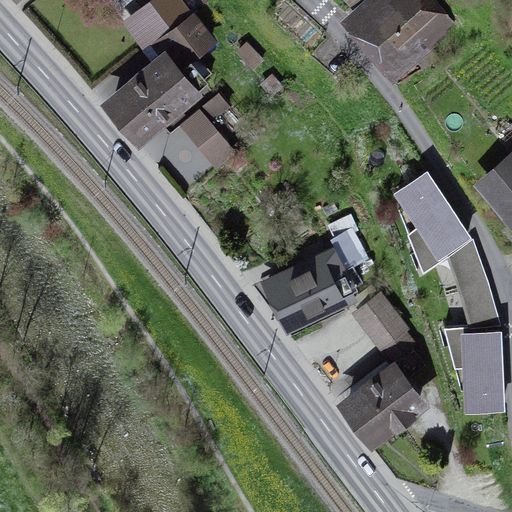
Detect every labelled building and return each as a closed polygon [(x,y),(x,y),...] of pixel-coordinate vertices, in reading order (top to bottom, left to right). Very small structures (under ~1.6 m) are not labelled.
[(180,0),(158,0),(129,23),(146,45),(190,12),(180,0)] [(420,0),(381,0),(357,20),(393,63),(440,24),(420,0)] [(190,14),(164,34),(184,61),(210,41),(190,14)] [(431,45),(416,58),(423,68),(439,57),(431,45)] [(175,73),(163,59),(113,101),(139,133),(202,80),(201,79),(209,71),(198,58),(190,65),(187,63),(175,73)] [(219,92),(200,108),(213,123),(220,117),(218,115),(221,112),(220,111),(229,104),(219,92)] [(199,109),(186,120),(220,162),(233,150),(199,109)] [(511,144),(510,146),(511,148),(511,158),(484,182),(511,215),(511,144)] [(442,249),(468,233),(426,170),(397,190),(421,226),(408,234),(423,270),(446,254),(442,249)] [(346,216),(329,225),(345,258),(358,251),(349,233),(356,229),(352,220),(346,216)] [(334,254),(271,285),(289,320),(351,290),(334,254)] [(379,292),(356,309),(383,344),(406,327),(379,292)] [(502,404),(499,329),(469,331),(469,324),(444,325),(454,365),(465,365),(467,406),(502,404)] [(403,330),(385,344),(394,356),(396,354),(410,373),(423,363),(409,344),(412,342),(403,330)] [(393,367),(347,401),(373,435),(418,401),(393,367)]
